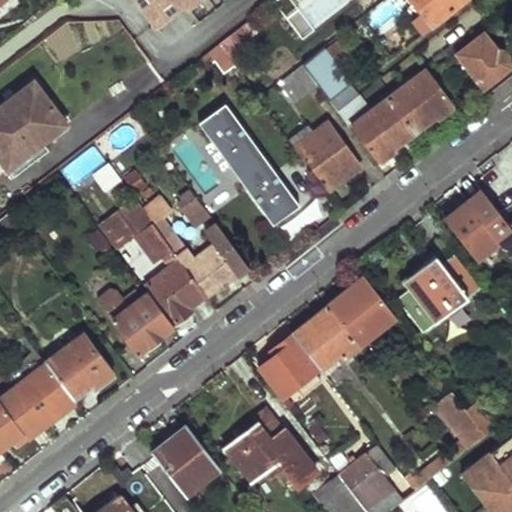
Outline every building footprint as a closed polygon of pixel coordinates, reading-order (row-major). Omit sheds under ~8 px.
[(0,0),(0,16),(12,8),(5,0),(0,0)] [(136,0),(156,26),(190,0),(136,0)] [(282,0),(291,11),(305,0),(282,0)] [(413,0),(431,23),(460,0),(413,0)] [(345,31),(356,46),(364,40),(369,47),(381,39),(364,17),(345,31)] [(458,54),(485,87),(510,67),(511,61),(511,57),(506,49),(499,49),(486,32),(458,54)] [(325,47),(337,63),(351,52),(339,36),(325,47)] [(232,57),(222,43),(211,51),(221,65),(232,57)] [(317,84),(338,111),(361,93),(337,63),(325,47),(302,65),(317,84)] [(282,80),(297,99),(317,84),(302,65),(282,80)] [(389,95),(415,130),(451,102),(424,68),(389,95)] [(34,79),(0,104),(0,157),(8,168),(44,141),(67,123),(34,79)] [(353,124),(379,158),(415,130),(389,95),(372,109),(361,93),(338,111),(349,126),(353,124)] [(227,101),(200,121),(274,222),(300,203),(227,101)] [(295,143),(328,189),(360,164),(328,120),(295,143)] [(49,149),(44,141),(8,168),(14,175),(49,149)] [(481,188),(466,199),(470,204),(476,211),(490,200),(481,188)] [(181,207),(195,226),(211,214),(197,195),(181,207)] [(144,210),(157,226),(167,219),(174,213),(162,196),(144,210)] [(144,210),(135,197),(116,212),(135,236),(154,261),(159,256),(168,268),(149,282),(176,320),(191,309),(189,305),(206,292),(177,253),(157,226),(144,210)] [(466,199),(444,216),(447,221),(470,204),(466,199)] [(490,200),(476,211),(498,238),(497,239),(499,240),(508,252),(511,248),(511,219),(508,223),(490,200)] [(470,204),(447,221),(475,258),(499,240),(497,239),(498,238),(476,211),(470,204)] [(0,217),(0,231),(14,221),(8,212),(0,217)] [(135,236),(116,212),(100,224),(118,249),(135,236)] [(157,226),(177,253),(188,246),(167,219),(157,226)] [(206,292),(208,295),(248,265),(216,221),(205,229),(215,243),(196,257),(188,246),(177,253),(206,292)] [(411,286),(400,294),(425,327),(480,285),(452,250),(441,259),(435,251),(403,276),(411,286)] [(364,273),(328,301),(359,341),(395,313),(364,273)] [(101,302),(139,353),(174,326),(149,291),(130,305),(118,290),(112,288),(102,296),(101,302)] [(328,301),(293,329),(320,365),(340,350),(347,351),(359,341),(328,301)] [(263,360),(259,363),(284,394),(320,365),(293,329),(260,355),(263,360)] [(46,360),(75,399),(112,370),(83,332),(46,360)] [(14,385),(44,424),(75,399),(46,360),(14,385)] [(0,446),(14,436),(19,442),(44,424),(14,385),(0,396),(0,446)] [(434,425),(427,429),(444,450),(451,459),(460,452),(487,432),(466,405),(453,389),(437,402),(463,435),(456,441),(448,431),(442,435),(434,425)] [(486,389),(466,405),(487,432),(507,415),(511,411),(511,396),(500,406),(486,389)] [(237,433),(227,441),(254,475),(265,466),(278,456),(283,462),(299,482),(318,466),(284,423),(281,426),(267,409),(271,406),(268,402),(234,429),(237,433)] [(186,422),(151,450),(185,493),(220,466),(186,422)] [(375,442),(338,470),(370,511),(384,511),(405,496),(387,474),(395,468),(375,442)] [(489,450),(461,472),(492,511),(511,511),(511,449),(497,461),(489,450)] [(411,469),(405,473),(410,480),(416,487),(451,459),(444,450),(414,474),(411,469)] [(278,456),(265,466),(270,472),(283,462),(278,456)] [(329,511),(370,511),(338,470),(312,490),(329,511)] [(63,492),(38,511),(133,511),(117,491),(90,511),(79,511),(64,492),(63,492)]
